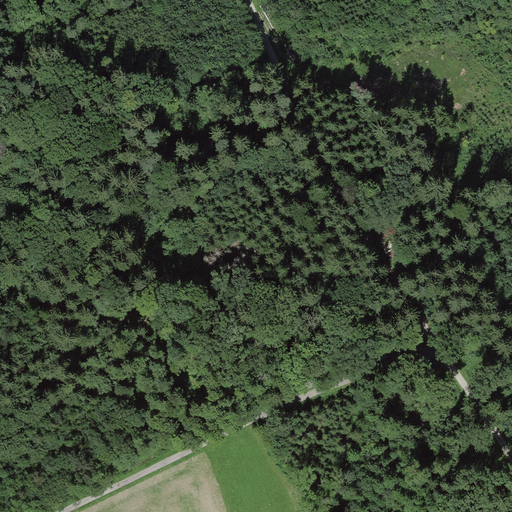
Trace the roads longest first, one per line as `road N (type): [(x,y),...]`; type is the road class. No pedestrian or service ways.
road 1 (track): [(249,0),(296,100),(511,462)]
road 2 (track): [(436,341),(62,511)]
